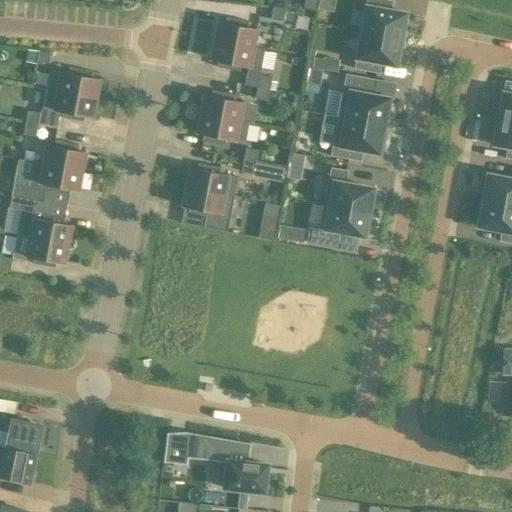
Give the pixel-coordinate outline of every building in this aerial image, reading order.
[(318,0),(317,6),(332,10),(333,0),(318,0)] [(365,0),(359,32),(401,40),(402,30),(401,30),(404,13),(390,11),(392,0),(391,0),(365,0)] [(226,24),(216,22),(213,41),(252,48),(256,30),(245,28),(246,23),(249,23),(249,22),(225,18),(225,19),(227,19),(226,24)] [(401,40),(359,32),(353,69),(378,73),(380,63),(395,65),(398,49),(399,49),(401,40)] [(252,48),(213,41),(209,59),(219,61),(218,66),(216,66),(216,67),(240,72),(240,71),(237,70),(238,65),(248,67),(252,48)] [(47,65),(49,54),(37,51),(35,63),(47,65)] [(322,68),(337,70),(339,58),(311,55),(308,80),(320,81),(322,68)] [(55,91),(94,98),(98,80),(88,78),(89,73),(91,73),(91,72),(68,68),(68,69),(69,69),(68,74),(49,71),(46,90),(55,91)] [(336,117),(382,126),(383,118),(385,118),(388,98),(372,95),(375,80),(344,74),(336,117)] [(259,75),(257,87),(268,89),(271,78),(259,75)] [(255,98),(266,100),(268,89),(257,87),(255,98)] [(81,115),(91,117),(94,98),(55,91),(46,90),(42,108),(61,111),(60,116),(59,116),(58,117),(82,122),(82,121),(80,120),(81,115)] [(212,97),(202,95),(199,114),(238,121),(241,103),(232,101),(233,96),(235,96),(235,95),(211,91),(211,92),(213,92),(212,97)] [(497,109),(495,118),(511,121),(511,94),(501,92),(498,109),(497,109)] [(26,112),(24,123),(36,125),(38,114),(26,112)] [(238,121),(199,114),(195,132),(205,134),(204,139),(202,139),(202,140),(225,145),(225,144),(224,143),(225,138),(244,142),(247,123),(238,121)] [(511,159),(511,121),(495,118),(494,128),(495,128),(492,144),(506,147),(504,158),(511,159)] [(340,121),(340,120),(338,120),(330,159),(361,165),(363,154),(379,157),(383,138),(382,138),(384,130),(340,121)] [(34,136),(36,125),(24,123),(22,134),(34,136)] [(45,145),(41,164),(80,172),(84,153),(74,151),(75,146),(77,146),(77,145),(54,141),(54,142),(55,142),(54,147),(45,145)] [(245,148),(243,159),(254,161),(256,150),(245,148)] [(300,177),(303,154),(291,152),(288,176),(300,177)] [(254,161),(243,159),(241,170),(252,173),(254,161)] [(67,188),(77,190),(80,172),(41,164),(32,162),(28,181),(47,184),(46,190),(45,189),(44,190),(68,195),(68,194),(66,193),(67,188)] [(184,187),(223,195),(233,197),(237,178),(218,174),(219,169),(220,169),(221,168),(197,164),(197,165),(199,165),(198,170),(188,168),(184,187)] [(329,168),(323,204),(367,212),(372,188),(345,183),(347,171),(329,168)] [(511,205),(511,168),(510,179),(486,174),(483,191),(482,190),(480,200),(511,205)] [(25,187),(23,198),(35,201),(41,202),(44,190),(45,189),(46,190),(47,184),(28,181),(27,185),(13,183),(12,185),(25,187)] [(12,185),(10,196),(23,198),(25,187),(12,185)] [(223,195),(184,187),(181,206),(191,208),(190,213),(188,212),(187,213),(204,217),(202,227),(226,232),(228,219),(219,217),(220,213),(223,195)] [(20,209),(23,198),(10,196),(8,207),(20,209)] [(32,219),(35,201),(23,198),(20,209),(16,235),(27,237),(31,219),(32,219)] [(511,243),(511,205),(480,200),(478,210),(479,210),(476,226),(500,231),(498,241),(511,243)] [(366,216),(322,207),(317,231),(362,240),(366,216)] [(27,237),(67,245),(70,226),(60,224),(61,219),(63,220),(64,218),(40,214),(40,215),(41,215),(40,220),(32,219),(31,219),(27,237)] [(52,266),(53,261),(63,263),(67,245),(27,237),(24,256),(33,257),(32,263),(31,262),(31,264),(54,268),(54,267),(52,266)] [(0,269),(9,271),(11,259),(0,256),(0,269)] [(511,419),(511,351),(502,351),(501,375),(511,375),(511,396),(511,419)] [(0,431),(8,433),(5,448),(34,454),(40,426),(0,417),(0,431)] [(185,433),(183,457),(196,458),(198,435),(185,433)] [(34,454),(5,448),(0,446),(0,466),(1,467),(0,469),(0,476),(28,482),(34,454)] [(248,452),(227,449),(222,488),(263,492),(266,464),(247,462),(248,452)]
